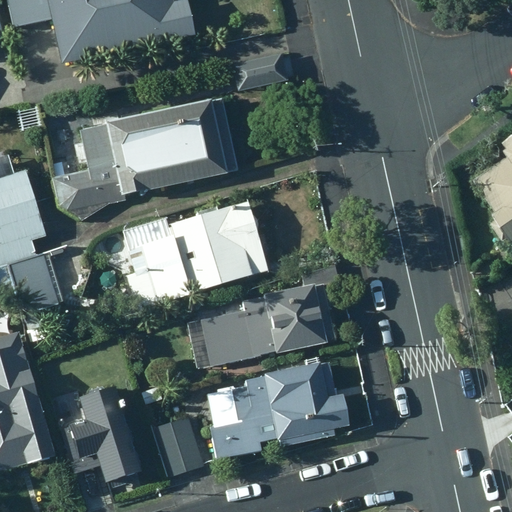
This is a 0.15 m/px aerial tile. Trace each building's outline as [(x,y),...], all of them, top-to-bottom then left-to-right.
[(180,4),(179,0),(7,0),(13,30),(52,22),(58,56),(77,52),(80,64),(194,41),(187,3),(180,4)] [(126,203),(125,199),(238,176),(223,104),(80,134),(90,183),(72,176),(65,193),(69,210),(65,215),(78,226),(109,205),(126,203)] [(511,145),(509,148),(511,151),(511,152),(509,155),(511,159),(478,183),(500,216),(497,218),(501,223),(495,227),(508,245),(511,242),(511,145)] [(33,240),(48,236),(27,169),(11,175),(6,158),(0,160),(0,268),(38,257),(33,240)] [(129,276),(139,311),(271,272),(250,202),(171,225),(175,236),(129,249),(136,274),(129,276)] [(47,256),(8,268),(24,316),(61,305),(47,256)] [(0,289),(12,286),(6,268),(0,269),(0,289)] [(338,342),(327,283),(244,300),(246,311),(190,322),(200,370),(338,342)] [(19,335),(0,340),(0,474),(24,468),(26,471),(54,463),(19,335)] [(339,396),(332,363),(249,381),(255,408),(246,421),(211,427),(216,453),(267,445),(264,430),(279,428),(282,447),(338,437),(337,429),(353,427),(348,395),(339,396)] [(140,475),(114,392),(83,400),(79,402),(85,422),(86,425),(72,429),(69,429),(79,462),(96,457),(97,462),(70,471),(80,504),(97,498),(111,494),(109,487),(141,476),(140,475)] [(191,418),(155,428),(169,478),(188,473),(205,468),(191,418)] [(155,436),(137,441),(146,470),(162,465),(155,436)]
